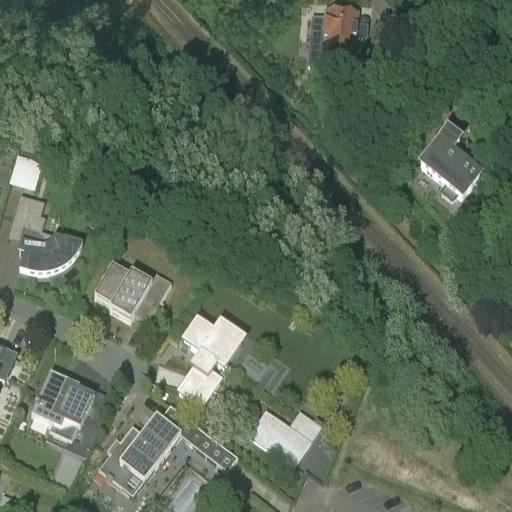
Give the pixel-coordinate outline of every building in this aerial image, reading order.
[(309,45),(323,46),(322,72),(353,74),(354,54),(355,54),(356,43),(366,44),(366,32),(356,32),(357,18),(325,16),(324,24),(311,24),(309,45)] [(426,51),(448,52),(450,31),(444,31),(444,35),(439,35),(440,26),(427,26),(426,51)] [(419,173),(460,205),(477,183),(448,160),(456,150),(444,141),(419,173)] [(40,172),(30,166),(29,166),(21,163),(16,162),(14,166),(11,178),(36,185),(38,179),(40,172)] [(21,249),(19,258),(23,259),(17,277),(29,280),(32,281),(37,281),(42,281),(45,281),(50,280),(55,279),(57,278),(62,275),(64,274),(66,272),(68,271),(72,267),(74,265),(75,263),(77,261),(78,258),(79,256),(80,254),(81,250),(40,238),(44,225),(40,224),(44,209),(19,202),(7,245),(21,249)] [(129,328),(142,306),(156,315),(170,290),(155,281),(150,291),(130,279),(128,282),(111,272),(93,303),(111,313),(109,316),(129,328)] [(210,381),(217,371),(222,375),(243,345),(220,329),(213,339),(196,327),(183,347),(199,358),(188,374),(193,377),(178,398),(200,414),(219,387),(210,381)] [(0,387),(3,388),(13,365),(0,358),(0,387)] [(79,437),(94,404),(77,397),(79,394),(49,381),(30,423),(51,433),(48,440),(70,450),(77,436),(79,437)] [(288,439),(287,438),(266,421),(249,443),(271,461),(288,439)] [(155,422),(134,448),(125,441),(119,449),(115,446),(105,459),(109,461),(97,477),(120,494),(140,468),(152,477),(179,441),(155,422)] [(194,433),(183,447),(194,455),(205,441),(194,433)] [(96,440),(85,436),(74,460),(84,465),(96,440)] [(226,479),(236,466),(225,457),(215,470),(226,479)] [(0,511),(2,511),(20,511),(22,510),(2,501),(0,505),(0,511)]
